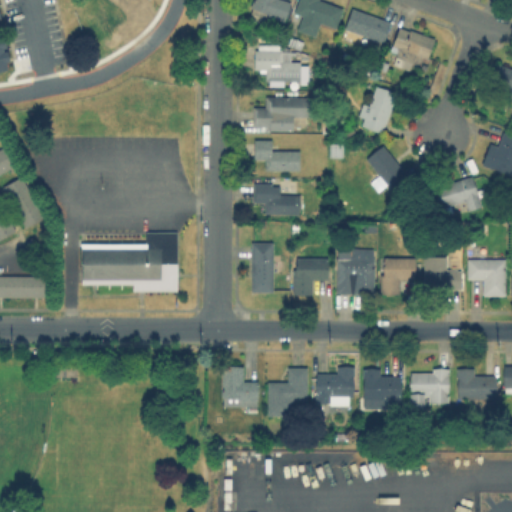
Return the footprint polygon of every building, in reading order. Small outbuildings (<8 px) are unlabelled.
[(283,0),(291,3),(284,21),(269,14),(269,16),(250,8),(252,0),(283,0)] [(320,0),(343,8),(335,28),(318,22),(316,29),(297,22),(299,15),(294,13),(298,0),(320,0)] [(392,22),(384,42),(374,38),(371,48),(347,39),(349,31),(345,29),(352,8),(392,22)] [(434,39),(427,59),(417,55),(415,64),(412,63),(410,70),(397,66),(400,58),(396,57),(399,48),(392,46),(399,26),(434,39)] [(297,41),(295,49),(287,46),(290,38),(297,41)] [(277,81),(269,81),(265,81),(266,70),(255,70),(255,51),(259,51),(259,45),(280,45),(280,52),(282,52),(282,46),(289,49),(289,52),(291,52),(291,62),(300,62),(300,66),(306,66),(306,70),(309,70),(308,81),(300,81),(300,82),(277,81)] [(309,57),(308,61),(301,61),(301,58),(296,58),(296,52),(309,57)] [(500,63),(511,68),(511,101),(500,97),(503,89),(492,85),(500,63)] [(397,93),(383,132),(363,124),(377,85),(397,93)] [(312,99),(312,118),(273,118),(272,128),(254,128),(254,109),(266,109),(266,98),(312,99)] [(504,132),(511,135),(511,175),(491,168),(483,165),(490,144),(498,147),(504,132)] [(301,151),(301,170),(266,170),(266,159),(255,159),(255,140),(273,140),(272,151),(301,151)] [(0,146),(4,144),(14,163),(0,170),(0,146)] [(410,179),(394,191),(367,158),(383,144),(404,169),(403,170),(410,179)] [(0,185),(20,174),(42,215),(22,225),(0,185)] [(473,175),(483,205),(469,209),(466,200),(440,208),(433,187),(473,175)] [(300,196),(299,215),(265,214),(265,203),(253,203),(254,184),(272,184),(272,187),(280,187),(280,195),(300,196)] [(0,202),(14,229),(0,236),(0,202)] [(175,239),(176,289),(88,289),(88,251),(153,251),(153,239),(175,239)] [(274,244),(273,293),(252,293),(252,244),(274,244)] [(338,291),(339,247),(374,248),(374,291),(338,291)] [(401,296),(392,297),(380,296),(381,256),(415,256),(416,279),(400,280),(401,296)] [(462,271),(462,289),(441,289),(441,286),(424,286),(424,256),(447,256),(446,269),(458,269),(458,271),(462,271)] [(328,258),(328,280),(313,279),(312,294),(293,294),(294,270),(296,269),(296,258),(328,258)] [(506,258),(506,297),(483,297),(483,280),(467,280),(466,259),(506,258)] [(0,273),(43,274),(43,295),(0,294),(0,273)] [(53,359),(64,359),(78,359),(78,377),(53,377),(53,359)] [(511,364),(502,364),(502,391),(511,391),(511,364)] [(355,366),(355,376),(353,376),(353,397),(347,397),(347,402),(331,401),(331,402),(316,402),(316,394),(317,395),(317,373),(338,374),(338,366),(355,366)] [(308,367),(308,401),(292,401),(292,415),(268,415),(268,381),(288,382),(288,367),(308,367)] [(244,368),(244,384),(258,384),(258,415),(247,414),(247,402),(222,402),(223,369),(244,368)] [(497,376),(497,399),(458,398),(458,378),(457,378),(457,368),(475,368),(475,376),(497,376)] [(448,369),(448,402),(429,402),(429,396),(423,396),(423,408),(410,407),(410,373),(432,373),(432,369),(448,369)] [(400,377),(400,398),(401,398),(401,406),(374,407),(374,400),(363,400),(363,379),(362,379),(362,370),(380,370),(380,377),(400,377)]
